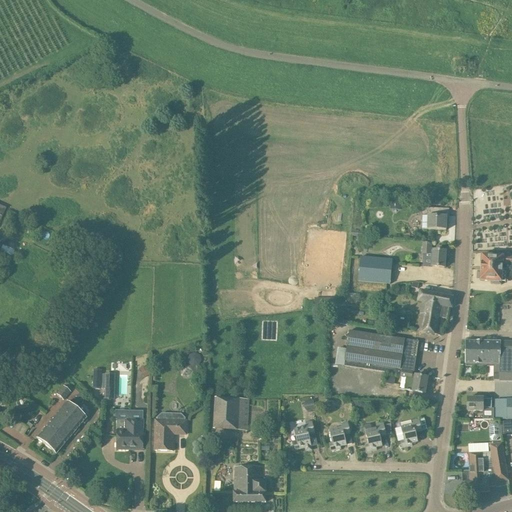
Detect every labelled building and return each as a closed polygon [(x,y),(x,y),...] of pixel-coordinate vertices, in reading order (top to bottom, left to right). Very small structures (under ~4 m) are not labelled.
[(428,230),(446,231),(447,217),(437,216),(438,209),(422,208),(422,230),(428,230)] [(433,255),(432,267),(445,268),(446,252),(429,250),(430,244),(423,244),(422,255),(433,255)] [(491,282),(491,285),(501,285),(501,283),(503,265),(511,265),(511,257),(482,256),(480,272),(477,272),(477,280),(480,280),(480,281),(491,282)] [(360,257),(358,282),(390,285),(393,260),(360,257)] [(454,298),(452,297),(420,291),(418,302),(422,303),(417,332),(440,336),(444,319),(447,319),(449,308),(452,308),(454,298)] [(407,391),(425,394),(428,377),(415,376),(412,375),(412,372),(414,372),(418,342),(349,331),(344,367),(401,375),(401,377),(409,379),(407,391)] [(499,365),(500,343),(467,342),(466,344),(465,364),(499,365)] [(499,365),(499,381),(511,381),(511,342),(500,343),(499,365)] [(92,389),(101,390),(101,373),(92,373),(92,389)] [(115,374),(105,374),(104,400),(114,401),(115,374)] [(56,394),(63,401),(71,392),(63,386),(56,394)] [(84,388),(80,393),(79,394),(74,400),(79,404),(81,401),(84,404),(92,395),(84,388)] [(215,398),(213,430),(248,432),(249,400),(215,398)] [(467,412),(483,412),(483,409),(492,409),(492,400),(483,400),(483,398),(467,398),(467,412)] [(507,420),(507,400),(493,399),(493,420),(507,420)] [(56,414),(75,431),(85,419),(66,403),(56,414)] [(46,426),(65,443),(75,431),(56,414),(46,426)] [(155,451),(173,452),(173,440),(171,440),(171,435),(186,435),(186,422),(185,422),(185,419),(181,415),(162,414),(158,418),(158,421),(156,421),(155,451)] [(143,451),(143,431),(143,421),(118,420),(117,450),(130,450),(130,451),(143,451)] [(404,441),(400,442),(402,449),(412,446),(412,444),(418,442),(416,433),(422,432),(419,420),(412,422),(413,425),(401,428),(404,441)] [(500,421),(493,422),(495,436),(501,435),(500,421)] [(511,421),(502,422),(503,434),(511,433),(511,421)] [(297,443),(293,444),(295,451),(305,448),(308,450),(310,449),(311,447),(312,447),(309,435),(315,434),(312,422),(306,424),(307,427),(294,430),(297,443)] [(333,444),(329,445),(331,452),(341,449),(340,447),(347,446),(345,436),(351,435),(348,423),(341,425),(342,428),(330,431),(333,444)] [(368,445),(365,446),(366,453),(377,450),(376,448),(383,446),(380,437),(386,436),(384,424),(377,425),(378,429),(365,432),(368,445)] [(65,443),(46,426),(36,438),(56,454),(65,443)] [(502,443),(489,445),(491,453),(468,453),(470,482),(464,482),(465,493),(490,492),(490,487),(496,487),(496,488),(509,486),(502,443)] [(235,468),(234,492),(234,503),(266,503),(266,483),(261,483),(261,468),(235,468)]
